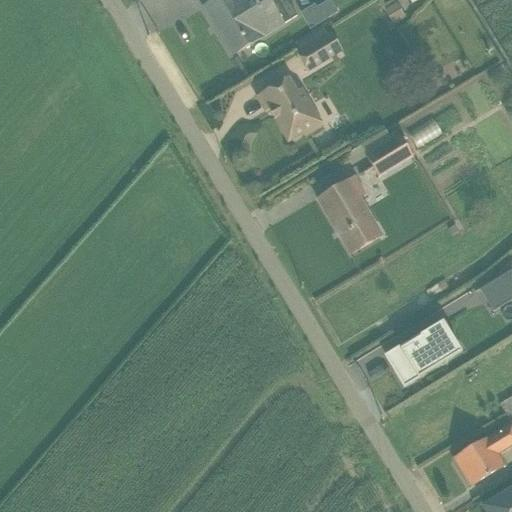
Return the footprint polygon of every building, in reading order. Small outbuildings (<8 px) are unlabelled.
[(231,60),(283,28),(266,0),(218,0),(201,10),(231,60)] [(336,26),(362,8),(356,0),(340,0),(326,10),(336,26)] [(419,1),(407,10),(416,22),(429,13),(419,1)] [(371,58),(364,30),(309,45),(316,72),(371,58)] [(288,145),(323,125),(296,77),(261,96),(288,145)] [(345,258),(382,239),(352,182),(315,201),(345,258)] [(511,282),(500,291),(511,307),(511,282)] [(383,356),(403,389),(461,353),(442,322),(419,337),(418,335),(383,356)] [(511,444),(511,422),(452,455),(469,486),(501,468),(494,455),(511,444)] [(484,511),(511,511),(511,487),(481,506),(484,511)]
